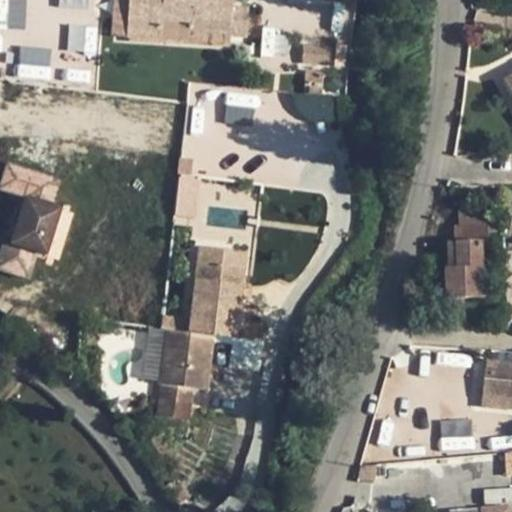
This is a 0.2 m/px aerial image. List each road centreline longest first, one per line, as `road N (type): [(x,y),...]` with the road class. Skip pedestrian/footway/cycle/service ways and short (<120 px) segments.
road 1 (residential): [(316,511),(418,213),(448,0)]
road 2 (residential): [(0,348),(101,433),(160,511)]
